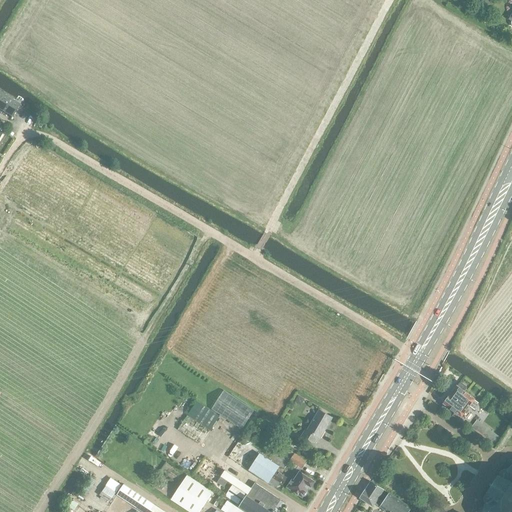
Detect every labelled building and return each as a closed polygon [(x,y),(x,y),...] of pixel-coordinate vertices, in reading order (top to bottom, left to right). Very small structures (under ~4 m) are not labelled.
[(0,90),(0,106),(13,115),(21,102),(0,90)] [(474,409),(479,403),(474,400),(475,399),(464,391),(467,388),(467,386),(462,383),(460,383),(458,386),(457,386),(449,396),(447,396),(444,400),(445,402),(444,404),(461,417),(470,406),(474,409)] [(255,407),(223,389),(212,408),(243,427),(255,407)] [(212,428),(220,413),(196,400),(188,415),(212,428)] [(320,438),(332,417),(319,409),(308,429),(305,428),(301,435),(315,443),(318,437),(320,438)] [(281,425),(265,414),(262,419),(278,430),(281,425)] [(502,437),(489,427),(483,435),(496,445),(502,437)] [(228,458),(247,470),(275,488),(279,482),(281,483),(286,476),(277,470),(280,466),(284,468),(289,460),(301,467),(305,461),(279,444),(269,459),(240,440),(228,458)] [(483,504),(480,510),(482,511),(481,511),(511,511),(511,460),(511,461),(511,462),(511,463),(508,467),(505,466),(501,470),(502,474),(500,474),(489,489),(490,492),(486,493),(484,495),(486,500),(484,505),(483,504)] [(311,488),(315,481),(300,471),(294,480),(292,479),(287,487),(303,497),(310,487),(311,488)] [(171,500),(190,511),(199,511),(213,492),(188,475),(171,500)] [(122,484),(112,477),(105,487),(116,494),(122,484)] [(371,481),(360,498),(373,506),(376,503),(381,506),(381,507),(388,511),(408,511),(411,508),(389,493),(384,502),(378,499),(384,490),(371,481)] [(280,500),(254,483),(247,494),(232,484),(224,497),(246,511),(275,511),(273,510),(280,500)] [(117,495),(143,511),(167,511),(125,484),(117,495)] [(244,511),(228,501),(223,509),(226,511),(244,511)]
